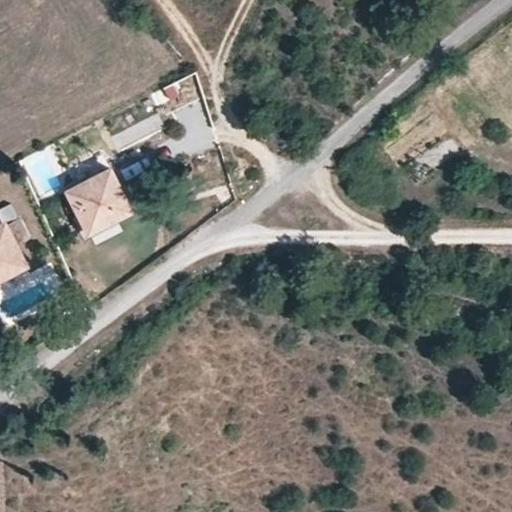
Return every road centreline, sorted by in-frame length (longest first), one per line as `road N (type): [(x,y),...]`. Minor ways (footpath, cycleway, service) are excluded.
road 1 (unclassified): [(0,401),(92,324),(222,236),(502,0)]
road 2 (track): [(246,0),(217,60),(219,125),(302,171),(328,201),(391,237)]
road 3 (track): [(222,236),(511,235)]
